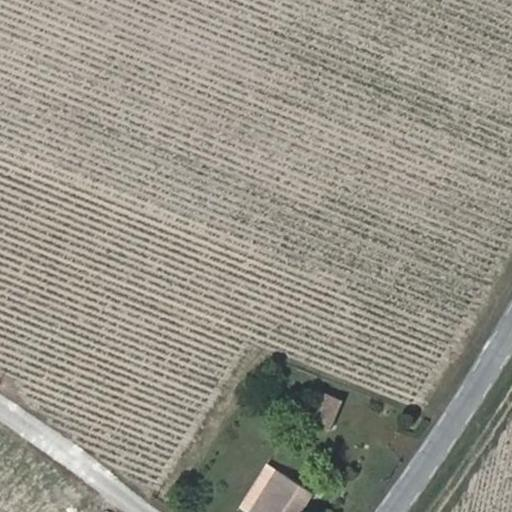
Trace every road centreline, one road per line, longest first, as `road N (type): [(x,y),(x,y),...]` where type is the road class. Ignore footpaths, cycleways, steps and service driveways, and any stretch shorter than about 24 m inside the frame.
road 1 (secondary): [(391,511),(511,331)]
road 2 (track): [(0,408),(135,511)]
